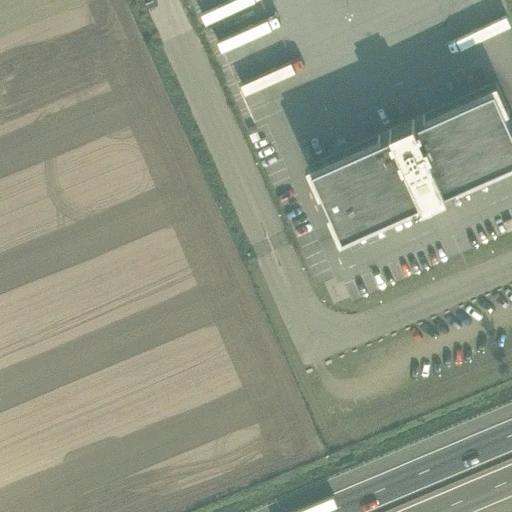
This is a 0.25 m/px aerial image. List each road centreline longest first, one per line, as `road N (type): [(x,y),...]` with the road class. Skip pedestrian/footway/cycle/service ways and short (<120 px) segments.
road 1 (unclassified): [(166,0),(309,321),(344,339),(511,270)]
road 2 (motorway): [(511,434),(327,511)]
